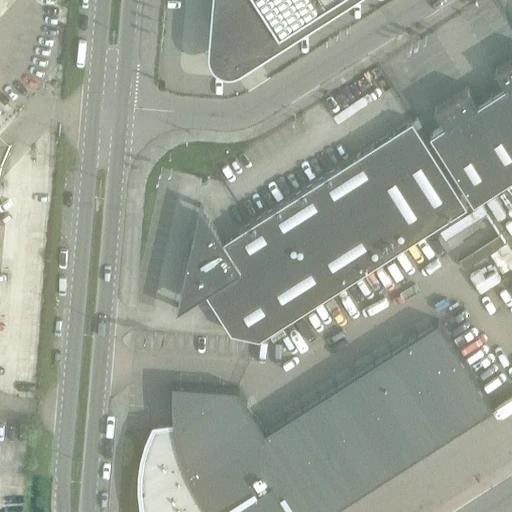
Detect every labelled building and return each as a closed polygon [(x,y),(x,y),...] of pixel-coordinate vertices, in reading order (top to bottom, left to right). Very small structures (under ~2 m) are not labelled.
[(328,0),(263,42),(236,0),(211,0),(207,57),(208,62),(210,66),(212,69),(216,73),(221,75),(227,76),(231,75),(239,73),(353,0),(328,0)] [(236,0),(263,42),(328,0),(236,0)] [(511,59),(495,70),(496,71),(497,71),(506,85),(478,103),(469,88),(470,88),(469,87),(435,108),(444,123),(430,132),(475,201),(511,177),(511,59)] [(190,255),(182,291),(183,296),(189,300),(193,299),(206,291),(232,332),(260,339),(468,206),(413,120),(224,241),(210,220),(207,217),(200,219),(198,222),(192,245),(189,245),(187,254),(190,255)] [(238,387),(174,383),(173,391),(173,396),(173,402),(174,412),(174,419),(175,424),(156,427),(149,442),(145,457),(142,473),(142,489),(144,506),(145,511),(328,511),(494,406),(439,321),(266,431),(238,387)]
